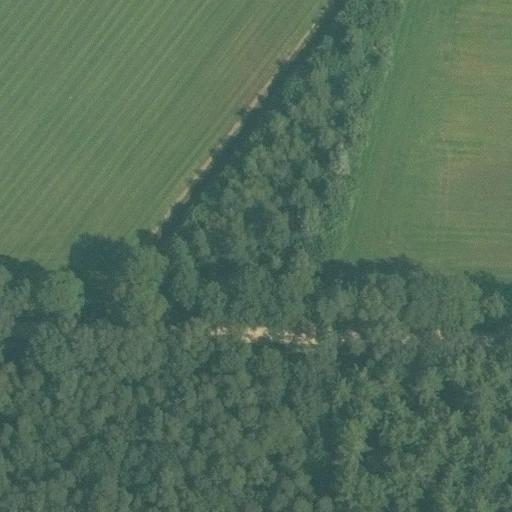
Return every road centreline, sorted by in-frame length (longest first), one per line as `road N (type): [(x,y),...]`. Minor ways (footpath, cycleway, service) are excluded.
road 1 (track): [(511,340),(98,329)]
road 2 (track): [(98,329),(342,0)]
